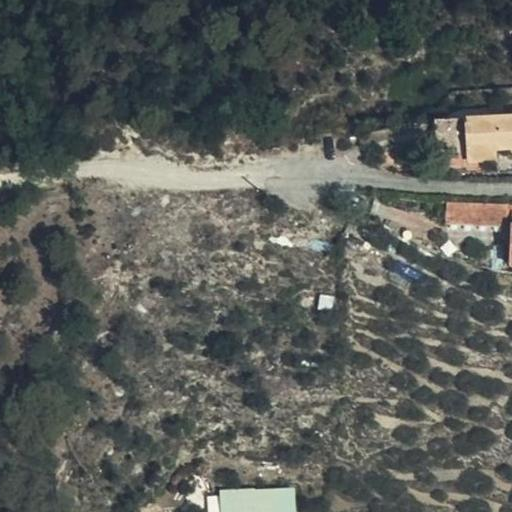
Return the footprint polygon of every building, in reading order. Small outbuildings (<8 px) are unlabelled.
[(511,129),(448,133),(449,160),(457,161),(457,172),(474,170),(473,158),(480,158),(481,164),(511,162),(511,129)] [(449,220),(510,220),(509,200),(449,201),(449,220)] [(492,222),(430,222),(429,242),(491,242),(492,222)] [(511,242),(495,242),(496,282),(511,282),(511,242)] [(298,511),(298,486),(210,489),(211,511),(298,511)]
